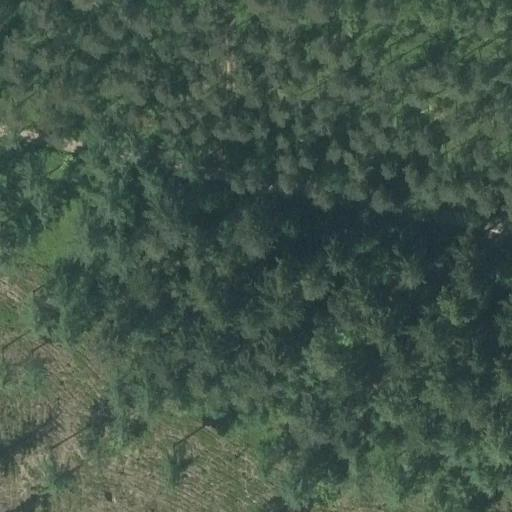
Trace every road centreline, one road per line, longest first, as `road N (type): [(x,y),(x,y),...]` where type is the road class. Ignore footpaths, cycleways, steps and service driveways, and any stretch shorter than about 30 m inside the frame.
road 1 (track): [(511,214),(442,215),(0,137)]
road 2 (track): [(201,173),(227,116),(217,0)]
